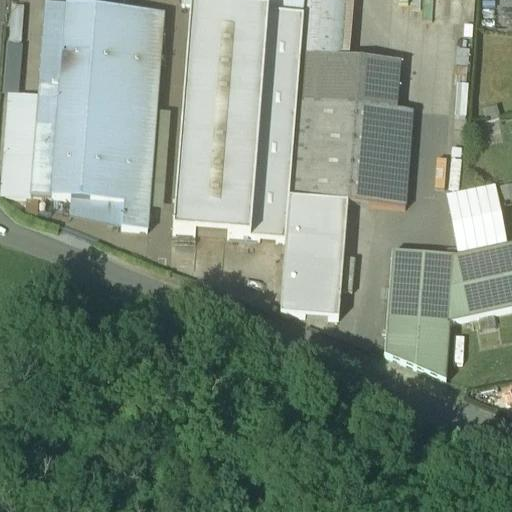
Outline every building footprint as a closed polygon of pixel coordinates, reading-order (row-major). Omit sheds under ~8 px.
[(182,0),(181,18),(189,19),(190,19),(301,27),(303,0),(182,0)] [(347,0),(303,0),(301,27),(298,65),(342,68),(347,0)] [(471,0),(448,0),(446,23),(470,25),(471,0)] [(298,65),(301,27),(190,19),(170,244),(283,253),(287,209),(295,112),(298,65)] [(42,23),(28,215),(121,222),(119,247),(145,249),(154,128),(63,121),(64,109),(56,108),(62,25),(42,23)] [(156,32),(62,25),(56,108),(64,109),(63,121),(154,128),(160,38),(156,32)] [(398,73),(342,68),(298,65),(295,112),(302,112),(315,114),(394,120),(398,73)] [(307,211),(313,141),(300,140),(302,112),(295,112),(287,209),(307,211)] [(315,114),(302,112),(300,140),(313,141),(315,114)] [(394,120),(315,114),(313,141),(307,211),(347,214),(402,218),(410,122),(394,120)] [(494,114),(482,118),(485,131),(497,128),(494,114)] [(307,211),(287,209),(283,253),(278,325),(337,330),(347,214),(307,211)] [(511,253),(453,266),(390,261),(382,365),(444,391),(448,333),(511,318),(511,253)]
